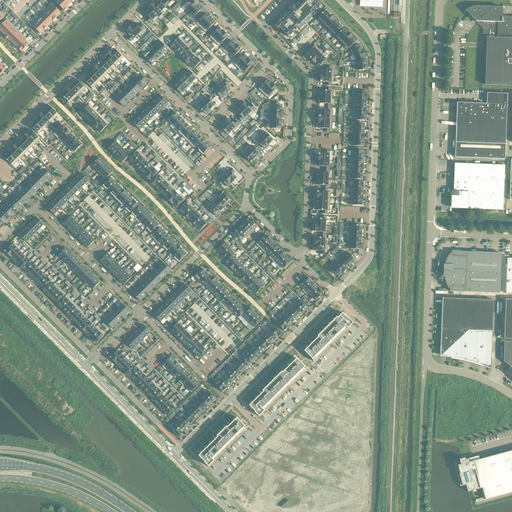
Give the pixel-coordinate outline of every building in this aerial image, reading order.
[(61,0),(55,0),(55,1),(64,11),(69,7),(68,6),(61,0)] [(155,2),(153,4),(161,12),(168,5),(164,1),(161,4),(157,0),(155,2)] [(281,19),(276,24),(277,25),(280,28),(281,28),(279,30),(283,34),(284,33),(289,37),(290,37),(293,33),(294,32),(298,28),(299,29),(303,25),(302,24),(302,23),(302,24),(303,23),(307,19),(309,20),(313,16),(311,15),(312,14),(316,10),(316,11),(321,6),(320,5),(321,4),(317,0),(316,0),(316,1),(315,0),(300,0),(299,1),(298,2),(299,2),(296,5),(295,5),(294,6),(292,4),(292,5),(294,7),(290,10),(288,8),(290,10),(289,12),(281,19)] [(188,5),(185,8),(189,13),(197,5),(193,1),(189,4),(188,5)] [(52,4),(47,8),(57,18),(57,17),(61,13),(52,4)] [(151,6),(149,9),(149,8),(158,18),(160,20),(164,16),(162,14),(163,14),(161,12),(153,4),(151,6)] [(197,5),(189,13),(196,20),(200,16),(198,13),(201,10),(197,5)] [(511,17),(502,17),(503,7),(476,6),(474,7),(473,7),(470,8),(469,9),(467,10),(466,11),(483,29),(483,37),(487,37),(485,85),(511,85),(511,17)] [(47,8),(43,12),(53,22),(53,21),(55,20),(57,18),(47,8)] [(149,9),(144,13),(148,17),(146,19),(150,23),(152,21),(154,22),(158,18),(149,8),(149,9)] [(322,15),(317,19),(321,23),(322,23),(330,15),(326,11),(324,13),(323,12),(321,15),(322,15)] [(43,12),(39,17),(48,26),(52,22),(53,22),(43,12)] [(200,16),(196,20),(198,22),(196,24),(201,28),(210,19),(206,14),(202,18),(200,16)] [(321,23),(321,24),(325,28),(334,19),(332,17),(330,15),(322,23),(321,23)] [(39,17),(35,21),(44,30),(45,30),(46,28),(47,28),(47,27),(48,26),(39,17)] [(7,19),(0,26),(0,30),(2,32),(11,23),(7,19)] [(210,19),(201,28),(205,33),(207,31),(209,33),(213,29),(211,27),(215,23),(214,23),(210,19)] [(334,19),(325,28),(329,32),(330,31),(338,23),(336,21),(334,19)] [(35,21),(31,25),(40,34),(44,30),(35,21)] [(11,23),(2,32),(6,36),(15,27),(11,23)] [(134,23),(130,27),(138,35),(145,28),(141,24),(138,26),(134,23)] [(338,23),(330,31),(334,35),(341,28),(342,27),(338,23)] [(6,36),(5,37),(9,41),(10,40),(19,31),(15,27),(6,36)] [(130,27),(126,31),(129,35),(129,36),(127,38),(131,42),(138,35),(130,27)] [(213,29),(209,33),(211,35),(210,37),(214,41),(224,32),(222,30),(219,28),(215,31),(213,29)] [(344,29),(335,38),(336,40),(339,42),(348,33),(344,29)] [(19,31),(10,40),(14,44),(23,35),(19,31)] [(224,32),(214,41),(218,46),(228,36),(225,34),(226,34),(224,32)] [(348,33),(339,42),(343,46),(352,37),(348,33)] [(23,35),(14,44),(17,47),(17,48),(18,48),(25,40),(27,39),(23,35)] [(179,36),(170,45),(174,49),(183,41),(184,40),(179,36)] [(352,37),(343,46),(347,51),(352,46),(356,41),(352,37)] [(25,40),(18,48),(19,50),(22,52),(23,51),(25,48),(25,49),(26,48),(26,47),(29,44),(31,43),(27,39),(25,40)] [(183,41),(174,49),(178,53),(186,46),(187,45),(186,45),(188,43),(185,39),(184,40),(183,41)] [(228,45),(223,50),(227,55),(228,54),(237,45),(236,45),(232,41),(228,45)] [(161,42),(157,46),(164,53),(168,49),(167,48),(161,42)] [(359,44),(350,50),(353,55),(363,50),(359,44)] [(237,45),(228,54),(232,58),(241,50),(237,45),(236,45),(237,45)] [(305,55),(304,55),(309,60),(310,59),(318,51),(319,49),(315,45),(307,53),(305,55)] [(153,50),(160,57),(164,53),(157,46),(153,50)] [(186,46),(178,53),(182,57),(189,50),(186,46)] [(112,51),(110,52),(119,62),(123,58),(114,49),(112,51)] [(152,49),(148,53),(152,56),(156,61),(160,57),(153,50),(152,49)] [(182,57),(181,58),(185,62),(193,53),(189,50),(182,57)] [(363,50),(353,55),(355,60),(365,56),(364,54),(363,51),(363,50)] [(193,53),(185,62),(189,66),(190,65),(198,57),(199,55),(195,51),(193,53)] [(318,51),(310,59),(312,61),(314,63),(322,55),(318,51)] [(108,54),(106,57),(106,56),(114,64),(115,66),(119,62),(110,52),(108,54)] [(148,53),(144,57),(152,65),(156,61),(152,56),(148,53)] [(237,63),(234,65),(239,69),(241,68),(240,68),(248,60),(247,58),(244,55),(239,60),(237,63)] [(322,55),(314,63),(316,65),(318,67),(321,65),(326,59),(322,55)] [(106,57),(103,60),(110,68),(110,67),(114,64),(106,56),(106,57)] [(365,56),(355,60),(357,65),(367,63),(366,59),(365,56)] [(198,57),(190,65),(194,69),(202,61),(198,57)] [(99,64),(108,73),(112,69),(110,67),(110,68),(103,60),(99,64)] [(248,60),(240,68),(241,68),(245,72),(253,64),(250,61),(248,60)] [(99,64),(95,68),(104,77),(108,73),(99,64)] [(320,73),(320,76),(334,76),(334,70),(332,70),(332,66),(326,66),(326,70),(321,69),(321,73),(320,73)] [(94,69),(91,72),(100,81),(104,77),(95,68),(94,69)] [(189,71),(185,75),(193,82),(197,78),(191,72),(189,71)] [(91,72),(87,75),(96,85),(100,81),(91,72)] [(87,75),(83,79),(92,89),(96,85),(87,75)] [(140,75),(137,79),(144,86),(148,82),(140,75)] [(185,75),(181,78),(190,87),(194,83),(193,82),(185,75)] [(320,76),(320,78),(320,82),(326,82),(326,86),(331,86),(331,82),(334,83),(334,76),(320,76)] [(181,78),(178,82),(185,90),(185,91),(190,87),(181,78)] [(76,79),(72,83),(81,92),(85,88),(76,79)] [(137,79),(133,82),(141,89),(144,86),(137,79)] [(221,80),(216,85),(218,86),(226,94),(228,92),(230,90),(227,86),(229,83),(225,79),(223,82),(221,80)] [(261,86),(258,89),(263,93),(272,84),(270,82),(268,80),(264,83),(261,86)] [(133,82),(130,85),(137,93),(141,89),(133,82)] [(178,82),(173,86),(181,94),(185,90),(178,82)] [(69,87),(68,87),(77,96),(81,92),(72,83),(69,87)] [(272,84),(263,93),(267,98),(272,93),(273,93),(273,92),(277,88),(274,86),(272,84)] [(130,85),(127,89),(134,96),(137,93),(130,85)] [(218,86),(211,93),(215,97),(218,95),(221,99),(222,98),(226,94),(218,86)] [(69,87),(64,91),(65,91),(74,100),(76,102),(80,98),(77,96),(68,87),(69,87)] [(320,97),(331,98),(333,98),(333,92),(331,92),(331,88),(325,88),(325,91),(324,91),(321,91),(320,91),(320,92),(320,97)] [(127,89),(123,92),(130,99),(134,96),(127,89)] [(64,91),(61,95),(64,98),(63,98),(64,99),(65,99),(69,104),(74,100),(65,91),(64,91)] [(123,92),(120,95),(127,103),(130,99),(123,92)] [(456,142),(455,143),(455,158),(505,159),(507,94),(487,93),(487,104),(484,103),(481,103),(477,101),(475,101),(472,100),(470,100),(467,101),(467,99),(464,100),(462,101),(460,103),(457,103),(458,103),(458,104),(456,107),(454,109),(453,112),(454,112),(461,113),(456,142)] [(120,95),(116,99),(123,106),(127,103),(120,95)] [(160,95),(157,99),(164,106),(168,103),(160,95)] [(205,96),(200,101),(202,102),(210,110),(215,106),(211,102),(213,99),(209,95),(207,98),(205,96)] [(318,100),(318,104),(325,104),(325,107),(330,107),(331,98),(320,97),(318,97),(318,98),(318,100)] [(153,102),(161,109),(164,106),(157,99),(154,102),(153,102)] [(153,102),(150,106),(157,113),(161,109),(153,102)] [(202,102),(198,107),(201,110),(202,111),(206,114),(210,110),(202,102)] [(242,105),(240,107),(248,115),(250,117),(254,112),(253,110),(255,108),(251,104),(249,106),(245,103),(242,105)] [(90,104),(81,113),(85,117),(94,108),(90,104)] [(49,106),(45,110),(53,117),(57,113),(53,110),(54,110),(53,109),(52,109),(49,106)] [(150,106),(147,109),(154,116),(156,119),(159,115),(157,113),(150,106)] [(239,109),(236,111),(240,115),(237,118),(241,122),(248,115),(240,107),(239,109)] [(319,116),(332,117),(333,110),(330,110),(330,107),(325,107),(325,110),(319,110),(319,116)] [(94,108),(85,117),(88,121),(98,112),(94,108)] [(143,112),(150,120),(154,116),(147,109),(143,112)] [(43,112),(41,113),(49,121),(50,123),(54,119),(53,117),(45,110),(43,112)] [(98,112),(88,121),(92,125),(101,116),(98,112)] [(143,112),(140,116),(147,123),(150,120),(143,112)] [(175,112),(168,120),(172,124),(179,116),(175,112)] [(40,115),(37,117),(38,117),(45,125),(45,124),(49,121),(41,113),(39,115),(40,115)] [(105,120),(101,116),(92,125),(96,129),(105,120)] [(140,116),(136,119),(144,126),(147,123),(140,116)] [(172,124),(170,126),(173,130),(175,127),(175,128),(183,120),(179,116),(172,124)] [(37,117),(34,121),(42,129),(43,128),(46,125),(45,124),(45,125),(38,117),(37,117)] [(226,121),(224,123),(232,131),(233,132),(238,127),(237,126),(239,124),(235,120),(233,122),(229,118),(226,121)] [(136,119),(133,123),(140,130),(144,126),(136,119)] [(105,120),(96,129),(100,133),(109,124),(105,120)] [(183,120),(175,128),(179,131),(187,124),(183,120)] [(34,121),(30,125),(39,134),(43,130),(42,129),(34,121)] [(319,122),(318,125),(319,125),(318,129),(324,129),(324,132),(329,132),(329,129),(332,129),(332,123),(319,122)] [(220,127),(221,128),(223,130),(223,131),(224,132),(221,135),(225,138),(228,135),(232,131),(224,123),(220,127)] [(179,131),(178,132),(182,136),(190,128),(187,124),(179,131)] [(62,125),(53,134),(58,138),(59,137),(59,136),(66,129),(62,125)] [(190,128),(182,136),(186,140),(194,132),(190,128)] [(58,138),(57,139),(61,142),(62,141),(63,140),(70,133),(69,131),(66,129),(59,136),(59,137),(58,138)] [(27,134),(36,143),(40,139),(31,130),(27,134)] [(194,132),(186,140),(190,144),(199,135),(195,131),(194,132)] [(264,131),(259,135),(269,145),(273,140),(264,131)] [(63,140),(62,141),(66,145),(74,137),(72,135),(70,133),(63,140)] [(27,134),(23,138),(32,147),(36,143),(27,134)] [(199,135),(190,144),(194,148),(196,146),(195,146),(203,139),(199,135)] [(259,135),(255,139),(264,149),(265,149),(269,145),(259,135)] [(74,137),(66,145),(70,149),(78,141),(74,137)] [(23,138),(19,141),(28,151),(32,147),(23,138)] [(203,139),(195,146),(196,146),(199,150),(207,143),(203,139)] [(17,143),(15,145),(24,154),(28,151),(19,141),(17,143)] [(78,141),(70,149),(74,153),(78,149),(79,148),(82,145),(78,141)] [(115,141),(108,149),(112,152),(119,145),(115,141)] [(199,150),(198,151),(202,155),(211,147),(207,143),(199,150)] [(13,147),(11,149),(20,158),(24,154),(15,145),(13,147)] [(119,145),(112,152),(115,156),(122,148),(119,145)] [(248,150),(247,150),(255,158),(257,156),(259,154),(260,154),(252,146),(248,150)] [(122,148),(115,156),(118,159),(126,152),(122,148)] [(246,148),(241,153),(251,163),(253,160),(254,160),(255,158),(247,150),(248,150),(246,148)] [(11,149),(8,153),(17,162),(20,158),(11,149)] [(138,149),(129,159),(133,163),(142,154),(138,149)] [(318,158),(318,160),(329,160),(330,151),(322,150),(322,154),(318,154),(318,158)] [(126,152),(118,159),(122,163),(125,160),(129,155),(126,152)] [(8,153),(4,157),(7,160),(7,161),(8,161),(13,166),(17,162),(8,153)] [(142,154),(133,163),(137,167),(145,160),(147,158),(142,154)] [(99,158),(92,165),(95,169),(103,161),(99,158)] [(145,160),(137,167),(141,172),(149,164),(145,160)] [(318,160),(318,163),(318,166),(323,167),(323,170),(329,170),(329,160),(318,160)] [(103,161),(95,169),(99,172),(106,165),(103,161)] [(149,164),(141,172),(144,174),(143,174),(145,177),(146,176),(145,176),(154,167),(150,163),(149,164)] [(455,164),(454,191),(452,191),(451,208),(470,209),(503,210),(505,166),(455,164)] [(106,165),(99,172),(102,175),(109,168),(106,165)] [(154,167),(145,176),(146,176),(150,181),(151,180),(158,172),(154,167)] [(109,168),(102,175),(105,179),(111,174),(113,172),(109,168)] [(227,169),(223,173),(232,183),(234,181),(237,178),(233,174),(235,172),(231,168),(229,170),(227,169)] [(44,169),(41,172),(48,180),(48,179),(52,176),(48,172),(44,169)] [(317,173),(316,179),(318,179),(322,179),(328,179),(329,170),(323,170),(323,173),(317,173)] [(41,172),(37,176),(45,183),(48,180),(41,172)] [(78,176),(78,177),(85,184),(89,181),(81,173),(78,177),(78,176)] [(160,173),(150,182),(155,186),(164,177),(160,173)] [(220,179),(217,182),(221,186),(224,183),(228,187),(230,184),(230,185),(232,183),(223,173),(218,178),(220,179)] [(37,176),(34,179),(41,186),(45,183),(37,176)] [(78,177),(75,180),(82,188),(84,190),(88,187),(85,184),(78,177),(77,177),(78,177)] [(164,177),(155,186),(159,191),(168,182),(164,177)] [(111,178),(103,186),(107,190),(108,189),(107,189),(115,182),(111,178)] [(34,179),(31,182),(38,190),(41,186),(34,179)] [(317,185),(322,185),(322,186),(323,186),(323,189),(328,189),(328,179),(322,179),(318,179),(317,185)] [(71,183),(78,191),(82,188),(75,180),(71,183)] [(31,182),(27,186),(34,193),(35,193),(38,190),(31,182)] [(115,182),(107,189),(108,189),(111,193),(119,185),(115,182)] [(168,182),(159,191),(163,195),(173,186),(168,182)] [(70,184),(68,187),(75,194),(78,191),(71,183),(71,184),(70,184)] [(111,193),(110,193),(114,197),(122,189),(119,185),(111,193)] [(27,186),(24,190),(31,197),(35,193),(34,193),(27,186)] [(173,186),(163,195),(166,197),(165,198),(167,200),(168,200),(167,199),(175,192),(177,190),(173,186)] [(68,187),(64,190),(72,198),(75,194),(68,187)] [(122,189),(114,197),(118,201),(126,193),(122,189)] [(317,195),(317,198),(330,198),(330,192),(328,192),(328,189),(323,189),(322,192),(317,192),(317,195)] [(24,190),(21,193),(28,200),(31,197),(24,190)] [(64,190),(61,194),(68,201),(72,198),(64,190)] [(126,193),(118,201),(122,205),(130,197),(128,195),(129,194),(127,192),(126,193)] [(175,192),(167,199),(168,200),(172,204),(179,196),(175,192)] [(223,192),(219,196),(227,204),(231,200),(223,192)] [(21,193),(17,196),(24,204),(28,200),(21,193)] [(61,194),(57,197),(65,204),(68,201),(61,194)] [(179,196),(172,204),(176,208),(185,199),(181,194),(179,196)] [(14,199),(14,200),(21,207),(24,204),(17,196),(14,199)] [(219,196),(215,200),(216,201),(224,208),(223,208),(224,209),(226,207),(225,206),(227,204),(219,196)] [(57,197),(54,201),(61,208),(65,204),(57,197)] [(122,205),(121,206),(125,210),(126,209),(134,201),(130,197),(122,205)] [(14,199),(10,203),(17,210),(21,207),(14,200),(14,199)] [(54,201),(51,204),(58,211),(61,208),(54,201)] [(134,201),(126,209),(130,213),(138,205),(134,201)] [(188,201),(179,210),(184,215),(192,207),(193,207),(188,201)] [(216,201),(212,204),(220,212),(223,208),(224,208),(216,201)] [(10,203),(7,206),(14,214),(14,213),(17,210),(10,203)] [(51,204),(47,207),(54,215),(58,211),(51,204)] [(212,204),(208,208),(216,216),(219,212),(220,212),(212,204)] [(317,204),(316,210),(321,210),(321,211),(322,211),(322,214),(327,214),(327,210),(330,211),(330,204),(317,204)] [(140,205),(131,213),(135,217),(144,209),(140,205)] [(7,206),(3,209),(11,217),(14,214),(7,206)] [(192,207),(184,215),(189,220),(197,212),(192,207)] [(3,209),(0,212),(7,220),(11,217),(3,209)] [(135,217),(134,218),(138,222),(140,221),(140,220),(147,213),(144,209),(135,217)] [(197,212),(189,220),(195,225),(202,217),(197,212)] [(147,213),(140,220),(140,221),(144,224),(151,217),(147,213)] [(71,216),(63,224),(67,227),(74,220),(71,216)] [(315,225),(326,226),(326,216),(321,216),(320,219),(319,219),(316,219),(315,219),(315,225)] [(144,224),(142,226),(146,230),(147,229),(155,221),(151,217),(144,224)] [(202,217),(195,225),(200,230),(208,223),(202,217)] [(245,221),(245,222),(254,231),(258,227),(249,218),(250,218),(249,217),(245,221)] [(37,218),(33,221),(40,229),(44,225),(37,218)] [(74,220),(67,227),(70,231),(78,223),(74,220)] [(33,221),(30,225),(37,232),(40,229),(33,221)] [(155,221),(147,229),(151,233),(159,225),(155,221)] [(243,224),(241,226),(250,235),(254,231),(245,222),(245,221),(244,221),(242,223),(243,224)] [(78,223),(70,231),(74,234),(81,227),(78,223)] [(30,225),(26,228),(33,235),(37,232),(30,225)] [(315,228),(314,232),(320,232),(320,235),(325,235),(326,226),(315,225),(315,228)] [(241,226),(237,229),(245,238),(246,239),(250,235),(241,226)] [(81,227),(74,234),(77,237),(77,238),(79,235),(84,230),(81,227)] [(160,227),(150,236),(154,240),(163,231),(160,227)] [(23,231),(30,239),(33,235),(26,228),(23,231)] [(79,235),(77,238),(80,241),(88,234),(89,232),(86,228),(84,230),(79,235)] [(237,229),(233,233),(241,242),(245,238),(237,229)] [(23,232),(19,235),(26,242),(30,239),(23,231),(22,231),(23,232)] [(163,231),(154,240),(158,244),(167,235),(163,231)] [(88,234),(80,241),(84,244),(86,242),(91,237),(88,234)] [(167,235),(158,244),(162,248),(163,247),(171,239),(167,235)] [(265,236),(256,244),(261,249),(270,239),(265,235),(265,236)] [(314,244),(325,245),(325,235),(320,235),(320,238),(319,238),(314,238),(314,244)] [(86,242),(84,244),(87,248),(95,241),(91,237),(86,242)] [(171,239),(163,247),(167,251),(168,250),(175,242),(171,239)] [(270,239),(261,249),(265,253),(266,252),(274,244),(272,241),(270,239)] [(5,251),(9,255),(17,247),(18,246),(14,242),(6,251),(5,251)] [(175,242),(168,250),(171,253),(171,254),(179,246),(177,244),(175,242)] [(225,242),(217,250),(222,255),(230,247),(225,242)] [(274,244),(266,252),(270,256),(278,248),(274,244)] [(313,244),(313,250),(319,251),(319,254),(325,254),(325,245),(314,244),(313,244)] [(171,253),(169,255),(174,259),(174,258),(183,250),(179,246),(171,254),(171,253)] [(17,247),(9,255),(10,257),(12,259),(20,251),(21,250),(17,247)] [(230,247),(222,255),(227,260),(228,260),(233,254),(233,255),(236,252),(231,248),(230,247)] [(66,248),(58,255),(62,259),(69,251),(66,248)] [(270,256),(269,257),(273,261),(273,262),(275,260),(283,252),(278,248),(270,256)] [(183,250),(174,258),(178,262),(186,254),(183,250)] [(20,251),(12,259),(15,262),(23,254),(20,251)] [(69,251),(62,259),(65,262),(73,255),(69,251)] [(346,251),(342,256),(351,265),(355,260),(352,257),(351,256),(346,251)] [(443,264),(443,270),(443,271),(501,273),(501,253),(451,251),(451,255),(449,254),(448,256),(447,259),(446,261),(445,265),(443,264)] [(273,261),(273,262),(277,266),(278,265),(287,256),(283,252),(275,260),(273,262),(273,261)] [(107,253),(100,261),(104,264),(111,257),(107,253)] [(23,254),(15,262),(19,265),(26,258),(23,254)] [(227,260),(225,262),(228,265),(230,268),(238,260),(233,255),(233,254),(228,260),(227,260)] [(73,255),(65,262),(69,265),(76,258),(73,255)] [(287,256),(278,265),(283,269),(289,263),(289,264),(291,262),(291,261),(287,256)] [(342,256),(338,260),(347,269),(347,268),(351,265),(342,256)] [(111,257),(104,264),(107,268),(114,260),(111,257)] [(26,258),(19,265),(22,269),(23,268),(30,261),(26,258)] [(76,258),(69,265),(72,269),(79,262),(79,261),(76,258)] [(30,261),(23,268),(27,271),(34,264),(31,260),(30,261)] [(114,260),(107,268),(110,271),(118,264),(114,260)] [(238,260),(230,268),(233,270),(236,272),(243,265),(242,263),(238,260)] [(338,260),(334,264),(343,273),(345,271),(347,269),(338,260)] [(79,262),(72,269),(75,272),(83,265),(79,262)] [(164,263),(160,267),(168,274),(171,271),(164,263)] [(34,264),(27,271),(30,275),(37,267),(34,264)] [(118,264),(110,271),(114,274),(121,267),(118,264)] [(334,264),(330,268),(333,271),(337,275),(339,277),(341,274),(341,275),(343,273),(334,264)] [(83,265),(75,272),(79,276),(86,268),(83,265)] [(243,265),(236,272),(241,278),(248,270),(243,265)] [(37,267),(30,275),(33,278),(41,271),(37,267)] [(121,267),(114,274),(117,278),(124,271),(121,267)] [(160,267),(157,270),(164,277),(167,274),(168,274),(160,267)] [(86,268),(79,276),(82,279),(89,272),(86,268)] [(202,269),(193,277),(198,282),(199,281),(206,273),(202,269)] [(157,270),(153,273),(161,281),(164,277),(157,270)] [(248,270),(241,278),(246,283),(254,275),(248,270)] [(41,271),(33,278),(37,282),(44,274),(41,271)] [(124,271),(117,278),(120,281),(128,274),(124,271)] [(448,289),(450,288),(450,291),(451,291),(500,293),(501,273),(443,271),(443,278),(444,278),(445,282),(446,285),(448,289)] [(89,272),(82,279),(85,283),(93,275),(89,272)] [(153,273),(150,277),(157,284),(160,281),(161,281),(153,273)] [(206,273),(199,281),(203,285),(210,277),(206,273)] [(44,274),(37,282),(40,285),(48,278),(47,277),(44,274)] [(128,274),(120,281),(124,285),(131,278),(128,274)] [(93,275),(85,283),(89,286),(96,279),(93,275)] [(254,275),(246,283),(251,288),(259,280),(254,275)] [(48,278),(40,285),(43,288),(50,282),(53,279),(49,276),(47,277),(48,278)] [(210,277),(203,285),(207,289),(216,280),(211,276),(211,277),(210,277)] [(150,277),(146,280),(154,288),(154,287),(157,284),(150,277)] [(307,277),(299,286),(303,289),(303,290),(311,281),(307,277)] [(259,280),(251,288),(256,293),(264,285),(266,284),(260,278),(259,280)] [(96,279),(89,286),(92,290),(100,282),(96,279)] [(146,280),(143,284),(150,291),(154,288),(146,280)] [(216,280),(207,289),(212,293),(213,293),(212,292),(220,285),(218,282),(216,280)] [(303,289),(302,290),(306,294),(308,293),(315,285),(312,282),(311,281),(303,290),(303,289)] [(43,288),(42,289),(46,293),(54,285),(53,285),(50,282),(43,288)] [(54,285),(46,293),(49,296),(59,287),(55,283),(53,285),(54,285)] [(143,284),(140,287),(147,294),(150,291),(143,284)] [(181,287),(188,295),(190,297),(194,293),(192,291),(185,284),(181,287)] [(220,285),(212,292),(213,293),(217,297),(224,289),(220,285)] [(315,285),(308,293),(312,296),(319,289),(320,289),(318,287),(317,287),(315,285)] [(59,287),(49,296),(53,300),(62,290),(59,287)] [(140,287),(136,290),(143,298),(147,294),(140,287)] [(181,288),(178,291),(185,298),(188,295),(181,287),(181,288)] [(224,289),(217,297),(221,301),(228,293),(224,289)] [(319,289),(312,296),(316,300),(322,294),(323,294),(323,293),(319,289)] [(62,290),(53,300),(56,303),(66,294),(62,290)] [(136,290),(133,294),(140,301),(143,298),(136,290)] [(174,294),(181,302),(185,298),(178,291),(174,294)] [(221,301),(219,302),(224,307),(224,306),(233,298),(228,293),(221,301)] [(174,294),(171,298),(178,305),(180,307),(184,304),(181,302),(174,294)] [(67,295),(57,304),(61,308),(70,299),(67,295)] [(167,301),(175,308),(178,305),(171,298),(168,301),(167,301)] [(233,298),(224,306),(228,310),(237,302),(233,298)] [(441,346),(440,352),(440,357),(468,330),(492,331),(493,300),(443,298),(441,345),(440,345),(440,346),(441,346)] [(70,299),(61,308),(65,312),(74,303),(70,299)] [(299,299),(294,303),(303,312),(305,310),(306,310),(308,308),(307,308),(299,299)] [(167,301),(164,304),(171,312),(175,308),(167,301)] [(237,302),(228,310),(233,315),(234,314),(241,306),(237,302)] [(74,303),(65,312),(69,316),(78,307),(74,303)] [(294,303),(290,307),(291,307),(292,307),(300,315),(303,312),(294,303)] [(122,304),(119,308),(126,315),(129,312),(122,304)] [(164,304),(161,308),(168,315),(171,312),(164,304)] [(241,306),(234,314),(238,318),(240,316),(245,310),(241,306)] [(78,307),(69,316),(73,320),(81,312),(82,311),(78,307)] [(245,310),(240,316),(244,320),(253,311),(249,307),(247,309),(245,310)] [(291,307),(288,311),(296,319),(300,315),(292,307),(291,307)] [(119,308),(115,311),(123,318),(126,315),(119,308)] [(161,308),(157,311),(164,318),(168,315),(161,308)] [(115,311),(112,314),(119,322),(123,318),(115,311)] [(157,311),(154,315),(161,322),(164,318),(157,311)] [(253,311),(244,320),(248,325),(257,315),(253,311)] [(284,315),(292,323),(296,319),(288,311),(284,315)] [(81,312),(73,320),(77,324),(84,316),(84,317),(85,316),(81,312)] [(281,312),(277,316),(279,318),(281,320),(288,327),(288,328),(291,326),(290,325),(292,323),(284,315),(283,314),(281,312)] [(305,350),(304,351),(305,351),(312,358),(312,359),(345,326),(347,328),(348,328),(353,323),(353,322),(349,319),(349,318),(348,319),(349,319),(348,319),(345,316),(346,316),(344,313),(343,314),(342,313),(342,314),(341,315),(339,317),(338,318),(337,317),(336,317),(335,319),(333,320),(332,322),(330,323),(329,325),(327,326),(327,327),(326,328),(324,330),(323,331),(322,331),(321,333),(319,334),(318,336),(317,336),(318,337),(317,338),(315,340),(314,341),(312,343),(311,345),(309,346),(308,347),(306,349),(305,350)] [(112,314),(108,318),(116,325),(119,322),(112,314)] [(257,315),(248,325),(253,329),(262,320),(262,319),(260,317),(260,318),(257,315)] [(84,316),(77,324),(80,327),(80,328),(88,320),(84,317),(84,316)] [(108,318),(105,321),(112,329),(116,325),(116,326),(116,325),(108,318)] [(88,320),(80,328),(84,331),(92,323),(88,319),(88,320)] [(281,320),(277,323),(284,330),(283,330),(284,331),(288,327),(281,320)] [(179,321),(170,330),(174,334),(181,327),(182,327),(183,325),(179,321)] [(84,331),(83,332),(86,334),(86,333),(88,335),(96,327),(92,323),(84,331)] [(272,324),(269,327),(270,329),(278,337),(282,333),(275,326),(274,326),(272,324)] [(143,325),(139,329),(147,336),(150,332),(143,325)] [(96,327),(88,335),(92,339),(101,330),(97,326),(96,327)] [(181,327),(174,334),(178,338),(185,331),(185,330),(182,327),(181,327)] [(136,332),(143,339),(147,336),(139,329),(136,332)] [(185,331),(178,338),(182,342),(189,334),(189,335),(191,333),(187,329),(185,330),(185,331)] [(270,329),(266,333),(274,341),(278,337),(270,329)] [(101,330),(92,339),(96,343),(105,334),(101,330)] [(468,330),(440,357),(445,357),(451,357),(451,358),(461,360),(471,362),(481,365),(491,369),(491,368),(492,331),(468,330)] [(136,332),(133,335),(140,343),(143,339),(136,332)] [(262,336),(270,345),(271,345),(273,343),(272,343),(274,341),(266,333),(262,336)] [(189,334),(182,342),(186,346),(186,345),(193,338),(189,335),(189,334)] [(129,338),(129,339),(136,346),(140,343),(133,335),(129,339),(129,338)] [(262,335),(257,339),(258,340),(267,348),(270,345),(262,336),(262,335)] [(193,338),(186,345),(190,349),(198,342),(194,337),(193,338)] [(369,338),(346,361),(368,382),(369,338)] [(129,339),(126,342),(133,350),(136,346),(129,339)] [(258,340),(255,344),(263,352),(266,349),(267,348),(258,340)] [(198,342),(190,349),(195,353),(202,346),(198,342)] [(503,361),(510,367),(506,372),(511,377),(511,342),(504,342),(503,361)] [(255,344),(250,348),(251,349),(252,349),(259,356),(263,352),(255,344)] [(202,346),(195,353),(199,358),(207,350),(202,346)] [(248,352),(255,360),(259,356),(252,349),(251,349),(248,352)] [(111,357),(110,358),(114,361),(121,354),(118,350),(111,357)] [(246,350),(242,355),(251,364),(255,360),(248,352),(246,350)] [(121,354),(114,361),(115,363),(117,365),(125,357),(121,354)] [(171,356),(162,365),(166,369),(169,367),(175,361),(171,356)] [(125,357),(117,365),(121,368),(128,361),(125,357)] [(243,357),(239,361),(246,369),(248,367),(250,365),(243,357)] [(250,405),(249,405),(250,406),(249,407),(252,409),(255,411),(255,412),(254,412),(255,413),(255,412),(258,416),(259,416),(264,411),(264,410),(262,408),(304,366),(297,359),(297,358),(296,359),(295,360),(293,362),(292,363),(291,363),(291,364),(290,365),(288,367),(287,368),(286,369),(284,371),(283,372),(282,371),(281,372),(280,373),(278,375),(277,376),(276,377),(277,377),(275,378),(273,380),(272,381),(271,383),(269,384),(268,386),(267,385),(267,386),(266,387),(264,389),(263,390),(262,391),(263,391),(262,393),(260,394),(259,396),(257,397),(256,399),(254,400),(254,401),(253,402),(251,404),(250,405)] [(128,361),(121,368),(124,371),(132,364),(131,364),(132,363),(133,362),(130,359),(128,361)] [(169,367),(166,369),(171,373),(173,371),(179,365),(175,361),(169,367)] [(235,365),(242,373),(246,369),(239,361),(235,365)] [(132,364),(124,371),(128,375),(129,374),(128,374),(136,367),(136,366),(132,363),(131,364),(132,364)] [(234,364),(230,368),(231,369),(238,376),(242,373),(235,365),(234,364)] [(136,367),(128,374),(129,374),(132,378),(140,370),(141,370),(142,369),(137,365),(136,366),(136,367)] [(173,371),(171,373),(175,378),(177,376),(178,375),(183,369),(179,365),(173,371)] [(229,367),(225,371),(226,372),(227,373),(234,380),(238,376),(231,369),(230,368),(229,367)] [(178,375),(177,376),(180,380),(181,380),(181,379),(188,373),(184,369),(183,369),(178,375)] [(140,370),(132,378),(136,382),(143,374),(144,374),(141,370),(140,370)] [(226,372),(222,376),(230,384),(234,380),(227,373),(226,372)] [(180,380),(179,381),(183,386),(184,385),(183,385),(185,383),(192,376),(188,373),(181,379),(181,380),(180,380)] [(335,373),(321,387),(344,411),(359,397),(335,373)] [(143,374),(136,382),(140,385),(147,378),(144,374),(143,374)] [(185,383),(183,385),(184,385),(187,388),(189,387),(195,380),(192,376),(185,383)] [(222,376),(218,380),(227,388),(227,389),(229,386),(230,384),(222,376)] [(147,378),(140,385),(144,389),(151,382),(147,378)] [(151,382),(144,389),(147,393),(157,384),(153,380),(151,382)] [(189,387),(187,388),(191,392),(199,384),(195,380),(189,387)] [(218,380),(214,384),(222,391),(223,392),(227,388),(218,380)] [(157,384),(147,393),(151,397),(159,389),(160,389),(161,388),(157,384)] [(159,389),(151,397),(155,401),(162,394),(163,393),(160,389),(159,389)] [(208,391),(205,394),(212,402),(216,398),(208,391)] [(156,401),(155,402),(157,405),(165,398),(162,394),(155,401),(156,401)] [(202,398),(201,398),(209,405),(212,402),(205,394),(202,398)] [(201,397),(197,400),(206,409),(209,405),(201,398),(202,398),(201,397)] [(165,398),(157,405),(161,409),(168,401),(165,398)] [(168,401),(161,409),(164,412),(173,403),(174,402),(171,399),(168,401)] [(197,400),(194,404),(194,405),(195,405),(202,412),(206,409),(197,400)] [(307,400),(275,433),(304,463),(338,432),(307,400)] [(173,403),(164,412),(168,416),(177,407),(173,403)] [(194,405),(191,408),(199,416),(202,412),(195,405),(194,405)] [(191,408),(188,411),(195,419),(199,416),(191,408)] [(188,411),(184,415),(192,422),(195,419),(188,411)] [(184,415),(181,418),(188,426),(189,426),(191,424),(190,424),(192,422),(184,415)] [(181,418),(178,421),(185,429),(188,426),(181,418)] [(199,455),(198,456),(199,456),(199,457),(201,459),(202,459),(205,462),(204,462),(204,463),(208,466),(209,466),(208,466),(213,461),(214,461),(213,460),(212,459),(245,426),(244,425),(237,418),(236,418),(235,420),(233,421),(232,423),(231,423),(232,423),(230,424),(228,426),(227,427),(226,426),(226,427),(225,428),(223,430),(222,431),(221,431),(220,433),(218,434),(217,436),(216,436),(217,437),(216,438),(214,440),(213,441),(213,442),(212,443),(210,445),(208,446),(207,447),(205,449),(204,450),(203,451),(202,452),(200,454),(199,455)] [(174,425),(182,432),(185,429),(178,421),(174,425)] [(366,422),(343,446),(364,468),(366,422)] [(173,423),(169,427),(178,436),(182,432),(174,425),(173,423)] [(262,444),(253,453),(276,477),(285,468),(262,444)] [(476,502),(485,500),(511,492),(511,450),(468,462),(468,460),(466,461),(465,458),(459,460),(459,462),(454,463),(460,486),(466,485),(468,492),(473,490),(473,492),(476,491),(475,490),(480,488),(482,488),(485,500),(476,502),(476,500),(475,500),(476,502)] [(331,457),(314,474),(351,511),(359,511),(362,511),(363,490),(331,457)] [(240,466),(223,482),(231,491),(240,500),(254,500),(264,490),(240,466)] [(329,511),(303,485),(276,511),(282,511),(329,511)]
